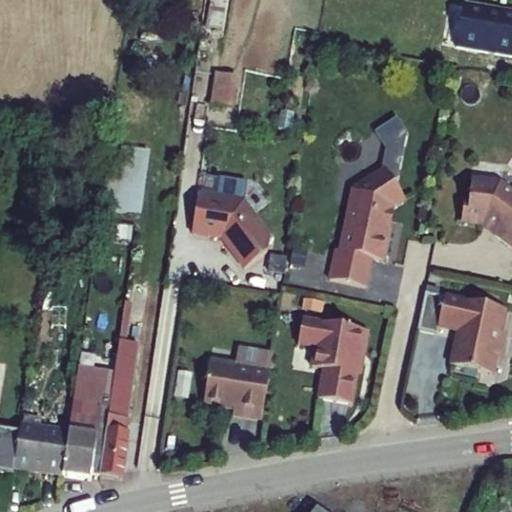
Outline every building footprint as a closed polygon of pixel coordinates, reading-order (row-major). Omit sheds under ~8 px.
[(211,0),(210,30),(226,31),(228,0),(211,0)] [(511,0),(459,0),(454,34),(511,43),(511,0)] [(210,108),(231,110),(234,79),(214,76),(210,108)] [(145,217),(147,151),(106,150),(104,216),(145,217)] [(388,196),(403,187),(387,162),(380,160),(373,165),(372,163),(356,174),(347,218),(343,217),(339,238),(335,238),(329,267),(365,275),(371,246),(382,249),(388,217),(384,216),(388,196)] [(511,181),(499,171),(470,168),(468,191),(463,191),(460,208),(489,211),(497,217),(494,222),(511,235),(511,181)] [(243,189),(197,182),(191,226),(223,231),(229,239),(227,240),(243,262),(266,245),(269,226),(243,189)] [(498,319),(503,296),(442,283),(422,279),(415,316),(434,320),(436,313),(458,318),(455,328),(457,330),(452,353),(489,361),(493,340),(499,337),(502,324),(498,319)] [(368,318),(301,304),(296,328),(311,331),(313,334),(309,352),(322,354),(315,383),(347,390),(358,339),(363,340),(368,318)] [(234,352),(209,348),(202,390),(233,395),(231,402),(261,407),(268,360),(233,354),(234,352)] [(110,371),(107,395),(128,398),(132,374),(110,371)] [(90,380),(77,378),(76,389),(88,390),(90,380)] [(76,389),(73,406),(86,408),(88,390),(76,389)] [(128,398),(107,395),(97,462),(118,463),(128,398)] [(71,421),(70,426),(67,426),(61,464),(89,468),(97,410),(86,408),(84,423),(71,421)] [(67,426),(14,418),(14,422),(8,457),(61,464),(67,426)] [(337,511),(320,501),(312,511),(337,511)]
